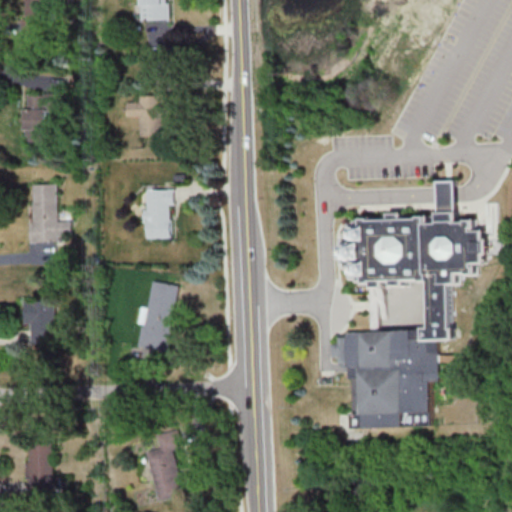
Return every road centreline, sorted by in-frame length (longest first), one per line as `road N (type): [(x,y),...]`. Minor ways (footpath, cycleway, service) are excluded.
road 1 (tertiary): [(256,511),(239,0)]
road 2 (residential): [(0,398),(252,384)]
